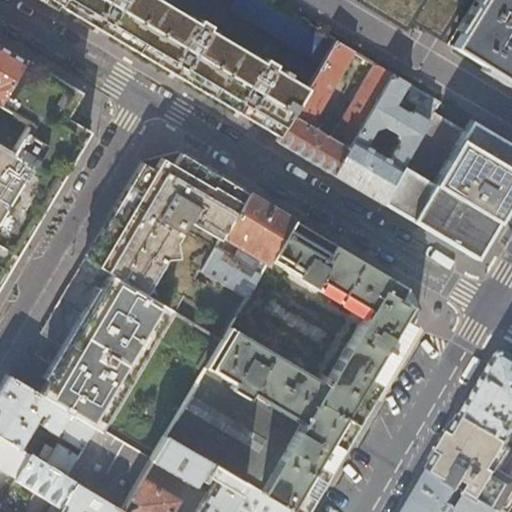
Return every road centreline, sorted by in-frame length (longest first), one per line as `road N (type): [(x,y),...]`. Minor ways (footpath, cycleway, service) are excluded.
road 1 (residential): [(489,309),(143,94)]
road 2 (residential): [(0,337),(143,94)]
road 3 (residential): [(489,309),(369,511)]
road 4 (residential): [(511,118),(324,6)]
road 5 (residential): [(143,94),(0,7)]
